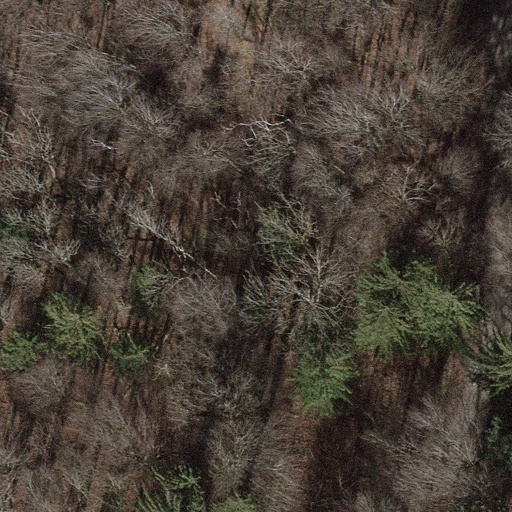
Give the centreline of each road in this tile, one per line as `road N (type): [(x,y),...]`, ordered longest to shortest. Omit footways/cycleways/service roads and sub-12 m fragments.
road 1 (track): [(511,280),(502,0)]
road 2 (track): [(398,511),(459,472),(501,390),(511,299)]
